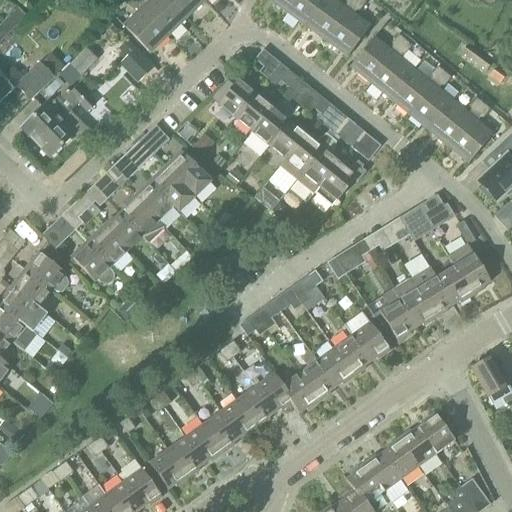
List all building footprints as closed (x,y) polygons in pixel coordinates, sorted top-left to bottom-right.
[(168,38),(131,0),(127,0),(123,4),(131,11),(135,12),(137,14),(122,28),(149,56),(168,38)] [(131,0),(168,38),(187,20),(167,0),(151,0),(146,5),(144,5),(142,3),(142,0),(131,0)] [(167,0),(187,20),(204,3),(201,0),(167,0)] [(264,0),(284,14),(295,0),(264,0)] [(295,0),(284,14),(305,29),(326,0),(295,0)] [(326,0),(305,29),(325,44),(358,0),(357,0),(347,0),(345,3),(346,5),(346,7),(344,9),(330,0),(326,0)] [(365,5),(358,0),(325,44),(346,60),(369,28),(353,16),(354,14),(359,13),(365,5)] [(110,28),(101,37),(109,46),(119,36),(110,28)] [(369,86),(404,43),(397,38),(391,46),(391,48),(392,50),(390,52),(373,39),(349,69),(369,86)] [(369,86),(389,102),(413,72),(398,59),(400,57),(404,57),(411,49),(404,43),(369,86)] [(459,56),(484,74),(491,65),(466,46),(459,56)] [(152,67),(133,48),(116,65),(135,84),(152,67)] [(87,50),(72,64),(81,73),(95,59),(87,50)] [(254,62),(261,68),(269,58),(262,52),(254,62)] [(0,103),(13,92),(9,87),(20,77),(10,66),(0,75),(0,103)] [(38,67),(16,88),(30,103),(52,81),(38,67)] [(389,102),(408,118),(443,75),(436,70),(430,78),(430,82),(429,83),(428,84),(413,72),(389,102)] [(281,85),(288,90),(296,80),(289,75),(281,85)] [(408,118),(428,134),(452,104),(437,91),(439,89),(443,88),(450,81),(443,75),(408,118)] [(235,121),(255,96),(248,91),(250,89),(239,80),(217,106),(235,121)] [(302,86),(296,80),(288,90),(294,95),(302,86)] [(78,105),(87,97),(77,87),(69,95),(66,92),(47,110),(44,107),(21,129),(36,145),(69,114),(78,105)] [(255,96),(235,121),(251,134),(273,108),(263,100),(261,102),(255,96)] [(87,97),(78,105),(85,113),(94,105),(87,97)] [(428,134),(447,149),(482,107),(475,101),(469,109),(470,113),(467,116),(452,104),(428,134)] [(315,112),(321,117),(329,108),(323,102),(315,112)] [(482,107),(447,149),(467,166),(491,136),(476,123),(478,121),(482,120),(488,113),(482,107)] [(273,108),(251,134),(268,148),(288,124),(282,118),(283,116),(273,108)] [(336,113),(329,108),(321,117),(328,123),(336,113)] [(69,114),(36,145),(50,159),(71,138),(77,144),(88,133),(69,114)] [(285,162),(306,135),(296,127),(295,129),(288,124),(268,148),(285,162)] [(355,145),(363,135),(356,130),(348,139),(355,145)] [(306,135),(285,162),(301,176),(331,139),(326,135),(315,143),(306,135)] [(369,140),(363,135),(355,145),(361,150),(369,140)] [(477,183),(481,187),(477,190),(489,202),(492,199),(495,202),(504,194),(507,197),(511,192),(511,161),(509,159),(511,156),(511,135),(490,155),(498,164),(477,183)] [(145,137),(139,143),(148,152),(154,146),(145,137)] [(331,139),(301,176),(318,189),(340,163),(331,155),(336,143),(331,139)] [(148,152),(139,143),(133,149),(141,158),(148,152)] [(164,169),(188,194),(204,178),(182,155),(175,161),(173,159),(164,169)] [(348,169),(340,163),(318,189),(318,190),(314,195),(331,209),(335,204),(353,181),(357,184),(366,174),(360,169),(362,167),(356,162),(354,165),(353,164),(348,169)] [(108,173),(116,182),(123,176),(114,167),(108,173)] [(172,208),(188,194),(164,169),(154,178),(156,180),(150,186),(172,208)] [(116,182),(108,173),(102,178),(110,188),(116,182)] [(172,208),(150,186),(144,191),(142,189),(133,198),(157,223),(172,208)] [(83,197),(77,203),(85,212),(92,206),(83,197)] [(118,215),(141,239),(157,223),(133,198),(123,207),(125,210),(118,215)] [(427,226),(430,231),(453,218),(446,206),(442,209),(435,198),(428,202),(434,213),(432,215),(435,221),(427,226)] [(79,218),(85,212),(77,203),(70,209),(79,218)] [(101,228),(125,253),(141,239),(118,215),(113,221),(111,219),(101,228)] [(398,220),(405,231),(412,243),(430,231),(427,226),(418,231),(415,225),(412,227),(405,216),(398,220)] [(405,231),(398,220),(391,225),(397,236),(405,231)] [(60,236),(51,227),(45,233),(54,242),(60,236)] [(87,245),(109,268),(125,253),(101,228),(92,237),(94,239),(87,245)] [(8,232),(3,239),(13,246),(18,239),(8,232)] [(368,238),(361,243),(368,254),(375,249),(368,238)] [(368,254),(361,243),(354,247),(360,258),(368,254)] [(111,273),(108,270),(109,268),(87,245),(82,251),(80,249),(69,259),(94,284),(95,282),(98,285),(102,286),(106,286),(109,284),(112,280),(112,276),(111,273)] [(447,259),(453,269),(471,298),(483,291),(482,288),(489,284),(466,247),(447,259)] [(50,293),(51,291),(54,294),(58,294),(61,293),(66,287),(66,284),(65,280),(61,278),(64,275),(37,254),(28,265),(30,267),(25,273),(50,293)] [(333,260),(344,276),(352,271),(341,255),(333,260)] [(459,305),(471,298),(453,269),(435,280),(451,307),(458,303),(459,305)] [(445,311),(451,307),(435,280),(429,270),(410,281),(416,291),(434,321),(446,313),(445,311)] [(18,278),(9,289),(36,310),(50,293),(25,273),(20,280),(18,278)] [(314,273),(307,278),(314,288),(321,283),(314,273)] [(314,288),(307,278),(300,283),(307,293),(314,288)] [(0,308),(23,327),(36,310),(9,289),(1,299),(4,301),(0,305),(0,308)] [(422,328),(434,321),(416,291),(397,302),(414,330),(421,325),(422,328)] [(382,298),(388,308),(378,314),(397,343),(409,335),(408,333),(414,330),(397,302),(391,292),(382,298)] [(133,296),(116,313),(126,322),(143,305),(133,296)] [(279,298),(270,304),(278,315),(286,309),(279,298)] [(278,315),(270,304),(254,316),(266,332),(274,326),(270,320),(278,315)] [(0,336),(10,344),(21,353),(34,336),(23,327),(0,308),(0,336)] [(343,329),(350,338),(368,364),(374,359),(376,362),(389,353),(361,315),(343,329)] [(238,328),(243,335),(245,338),(253,333),(245,323),(238,328)] [(0,356),(10,344),(0,336),(0,356)] [(363,368),(368,364),(350,338),(332,351),(353,379),(365,370),(363,368)] [(232,343),(225,348),(232,359),(239,354),(232,343)] [(225,348),(217,354),(225,364),(232,359),(225,348)] [(341,387),(353,379),(332,351),(315,363),(333,389),(339,384),(341,387)] [(333,389),(315,363),(309,355),(301,360),(307,369),(298,376),(318,404),(329,395),(328,393),(333,389)] [(511,400),(511,396),(511,394),(507,387),(491,359),(470,371),(486,399),(491,406),(502,400),(504,404),(511,400)] [(0,380),(9,369),(0,361),(0,380)] [(197,369),(190,374),(197,384),(204,379),(197,369)] [(190,374),(183,379),(190,389),(197,384),(190,374)] [(280,413),(290,405),(292,404),(280,389),(281,388),(272,376),(254,389),(273,415),(279,411),(280,413)] [(306,412),(318,404),(298,376),(281,388),(280,389),(292,404),(290,405),(298,415),(305,410),(306,412)] [(267,419),(273,415),(254,389),(237,401),(257,430),(269,421),(267,419)] [(161,394),(154,399),(162,409),(169,404),(161,394)] [(154,399),(148,404),(155,414),(162,409),(154,399)] [(257,430),(237,401),(219,414),(238,440),(244,436),(245,438),(257,430)] [(219,414),(202,427),(222,455),(233,446),(232,445),(238,440),(219,414)] [(416,430),(435,456),(453,443),(433,415),(421,423),(422,426),(416,430)] [(119,425),(127,435),(134,430),(126,420),(119,425)] [(202,427),(184,439),(203,466),(209,461),(210,463),(222,455),(202,427)] [(16,444),(23,435),(17,430),(10,440),(16,444)] [(435,456),(416,430),(410,434),(409,432),(397,441),(417,469),(435,456)] [(100,439),(93,444),(100,454),(107,449),(100,439)] [(203,466),(184,439),(167,452),(187,479),(198,472),(197,470),(203,466)] [(417,469),(397,441),(386,448),(386,449),(387,451),(381,455),(399,481),(417,469)] [(100,454),(93,444),(86,449),(94,459),(100,454)] [(175,489),(187,479),(167,452),(148,465),(167,491),(173,486),(175,489)] [(399,481),(381,455),(376,459),(374,457),(361,466),(382,494),(399,481)] [(65,464),(58,469),(65,479),(73,474),(65,464)] [(382,494),(361,466),(350,474),(352,476),(344,481),(352,491),(353,490),(365,506),(366,506),(382,494)] [(65,479),(58,469),(51,474),(58,484),(65,479)] [(161,500),(140,472),(123,484),(142,510),(147,506),(148,508),(161,500)] [(459,490),(475,511),(480,511),(489,506),(471,481),(459,490)] [(138,511),(142,510),(123,484),(105,497),(116,511),(138,511)] [(30,490),(23,495),(30,505),(37,500),(30,490)] [(336,506),(340,511),(370,511),(366,506),(365,506),(353,490),(352,491),(342,499),(343,501),(336,506)] [(448,511),(475,511),(459,490),(448,498),(449,500),(443,505),(446,509),(448,511)] [(23,495),(16,500),(23,510),(30,505),(23,495)] [(116,511),(105,497),(87,510),(88,511),(116,511)]
